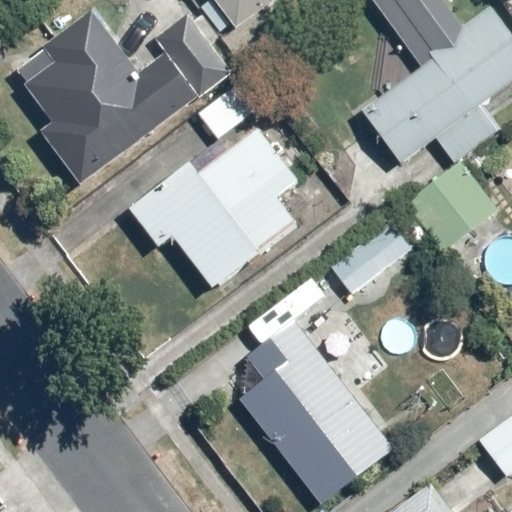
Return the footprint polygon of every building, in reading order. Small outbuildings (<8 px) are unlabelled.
[(277,0),(205,0),(233,35),(277,0)] [(436,139),(441,147),(454,164),(500,130),(482,106),(511,83),(511,42),(493,17),(465,38),(437,0),(367,0),(421,71),(361,116),(399,167),(436,139)] [(57,74),(28,96),(52,127),(39,136),(79,190),(233,72),(191,19),(162,41),(168,48),(134,74),(86,11),(38,48),(57,74)] [(259,113),(240,86),(199,114),(218,141),(259,113)] [(299,182),(258,129),(199,175),(191,165),(128,214),(155,250),(169,239),(210,293),(294,228),(274,201),(299,182)] [(497,213),(461,164),(407,205),(443,253),(497,213)] [(415,249),(391,217),(326,266),(350,297),(415,249)] [(390,453),(290,325),(249,356),(267,380),(238,403),(319,508),(390,453)] [(511,474),(511,417),(477,444),(505,480),(511,474)] [(511,511),(511,510),(509,511),(448,511),(431,489),(400,511),(511,511)]
